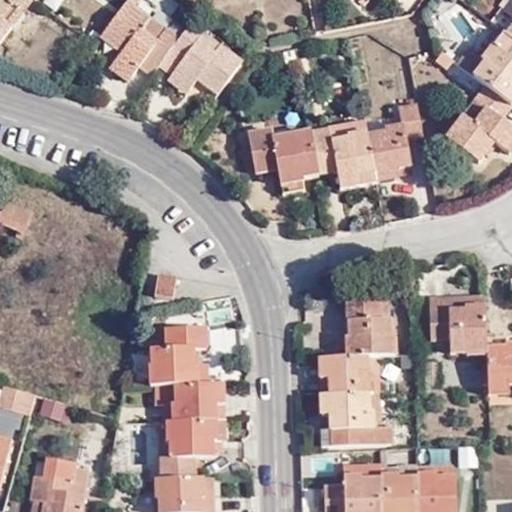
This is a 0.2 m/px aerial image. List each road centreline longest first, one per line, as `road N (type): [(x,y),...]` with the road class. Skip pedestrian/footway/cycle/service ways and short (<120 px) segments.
road 1 (residential): [(0,101),(135,146),(173,168),(234,223),(268,287)]
road 2 (residential): [(268,287),(342,251),(511,213)]
road 3 (residential): [(268,287),(282,511)]
